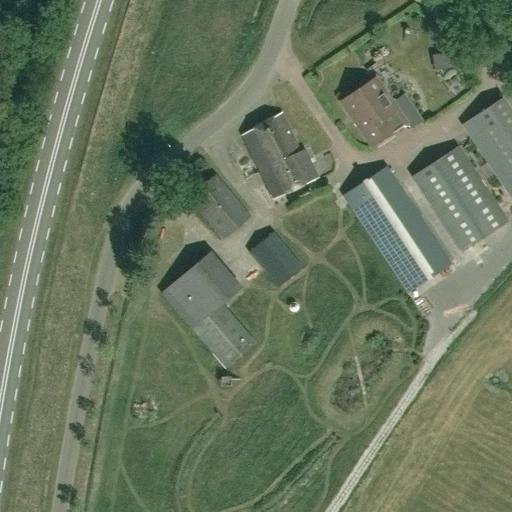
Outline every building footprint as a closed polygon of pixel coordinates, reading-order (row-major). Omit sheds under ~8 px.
[(447,54),(433,56),(435,72),(449,70),(447,54)] [(340,102),(371,147),(406,123),(374,78),(340,102)] [(462,124),(511,199),(511,198),(511,113),(502,97),(462,124)] [(272,198),(317,177),(303,148),(299,150),(280,111),(240,134),(272,198)] [(412,176),(462,251),(507,221),(457,146),(412,176)] [(407,293),(451,264),(387,167),(343,196),(407,293)] [(188,197),(224,239),(250,217),(214,175),(188,197)] [(248,254),(277,288),(302,267),(273,233),(248,254)] [(192,330),(226,368),(255,343),(221,304),(192,330)]
